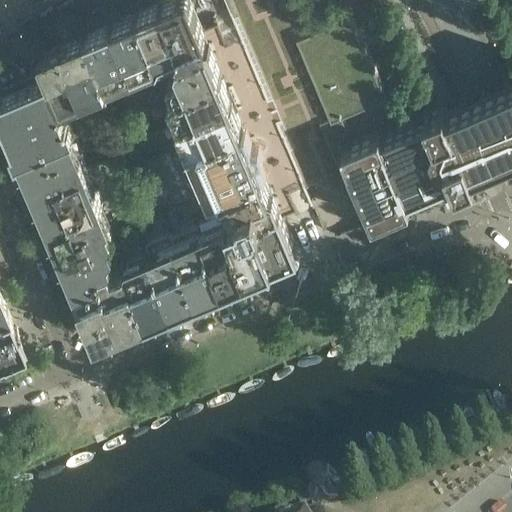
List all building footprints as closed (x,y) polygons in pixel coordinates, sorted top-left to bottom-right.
[(201,25),(195,12),(190,0),(164,0),(160,2),(181,50),(209,38),(203,24),(201,25)] [(321,96),(326,94),(322,84),(331,80),(351,127),(407,103),(367,9),(311,33),(323,60),(313,64),(317,74),(313,76),(280,0),(227,0),(228,1),(230,7),(231,7),(244,38),(245,38),(246,39),(246,40),(246,41),(251,55),(252,55),(253,56),(253,57),(253,58),(259,72),(260,73),(260,74),(260,75),(266,88),(266,89),(267,90),(267,91),(267,92),(273,105),(273,106),(274,107),(274,108),(277,114),(279,113),(289,137),(331,119),(321,96)] [(181,50),(160,2),(134,13),(154,58),(172,50),(177,52),(181,50)] [(154,58),(134,13),(109,24),(130,73),(156,62),(154,58)] [(130,73),(109,24),(85,33),(107,86),(109,85),(107,82),(130,73)] [(107,86),(85,33),(65,42),(64,40),(63,40),(59,42),(60,44),(40,52),(39,53),(38,54),(37,54),(36,55),(36,57),(35,58),(35,59),(35,60),(35,61),(36,63),(37,65),(38,66),(39,67),(41,67),(43,67),(45,67),(46,67),(47,66),(51,76),(47,78),(59,106),(84,96),(95,121),(118,111),(107,86)] [(221,68),(214,50),(213,49),(211,50),(207,41),(210,40),(209,38),(181,50),(177,52),(174,59),(177,65),(173,67),(170,73),(176,87),(221,68)] [(233,94),(230,85),(229,83),(228,83),(221,68),(176,87),(171,89),(182,115),(233,94)] [(65,120),(59,106),(47,78),(0,97),(0,105),(14,138),(12,139),(15,146),(18,154),(67,133),(72,131),(67,119),(65,120)] [(511,80),(498,86),(470,98),(447,108),(445,103),(439,106),(438,103),(430,106),(431,109),(425,111),(427,117),(427,118),(383,136),(382,136),(380,131),(343,146),(355,176),(354,176),(360,190),(361,190),(373,219),(411,203),(409,198),(409,197),(453,179),(453,180),(454,179),(456,184),(476,176),(475,174),(475,173),(475,171),(498,161),(511,155),(511,80)] [(243,120),(237,106),(238,105),(233,94),(182,115),(193,140),(243,120)] [(255,145),(251,135),(250,133),(249,133),(243,120),(193,140),(204,166),(255,145)] [(84,166),(79,154),(76,155),(67,133),(18,154),(19,156),(20,156),(33,187),(81,167),(84,166)] [(264,169),(259,156),(260,156),(255,145),(204,166),(215,190),(220,188),(264,169)] [(98,199),(93,186),(90,188),(81,167),(33,187),(47,220),(95,200),(98,199)] [(275,194),(264,169),(220,188),(226,201),(231,203),(236,200),(241,210),(251,214),(276,204),(276,203),(275,203),(272,195),(275,194)] [(113,234),(107,221),(104,222),(95,200),(47,220),(62,255),(103,238),(113,234)] [(299,251),(283,214),(278,202),(276,203),(276,204),(251,214),(272,262),(299,251)] [(272,262),(251,214),(241,210),(238,217),(226,222),(248,272),(272,262)] [(248,272),(226,222),(219,220),(199,228),(222,283),(248,272)] [(222,283),(199,228),(173,239),(196,294),(222,283)] [(107,266),(110,260),(106,251),(108,248),(103,238),(62,255),(75,286),(101,276),(98,270),(107,266)] [(196,294),(173,239),(148,249),(172,304),(196,294)] [(172,304),(148,249),(128,258),(125,263),(127,266),(147,315),(172,304)] [(147,315),(127,266),(110,273),(107,266),(98,270),(101,276),(122,325),(147,315)] [(122,325),(101,276),(75,286),(96,337),(122,325)] [(0,351),(22,342),(6,305),(0,307),(0,351)]
